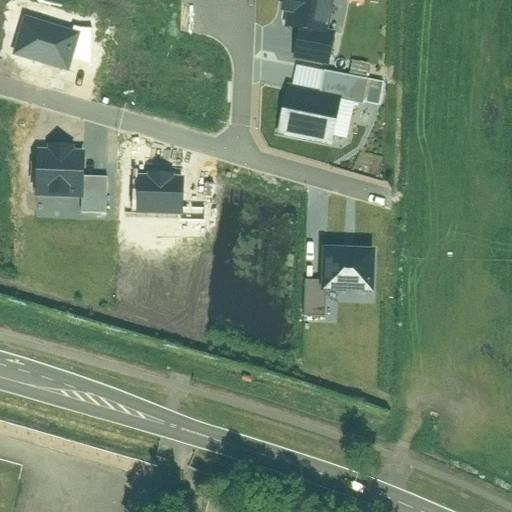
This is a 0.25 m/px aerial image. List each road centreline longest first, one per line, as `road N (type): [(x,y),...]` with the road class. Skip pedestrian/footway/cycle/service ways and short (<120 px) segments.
road 1 (secondary): [(0,375),(317,473),(415,511)]
road 2 (residential): [(0,90),(240,157)]
road 3 (residential): [(240,157),(243,43),(222,0)]
road 4 (residential): [(240,157),(383,199)]
